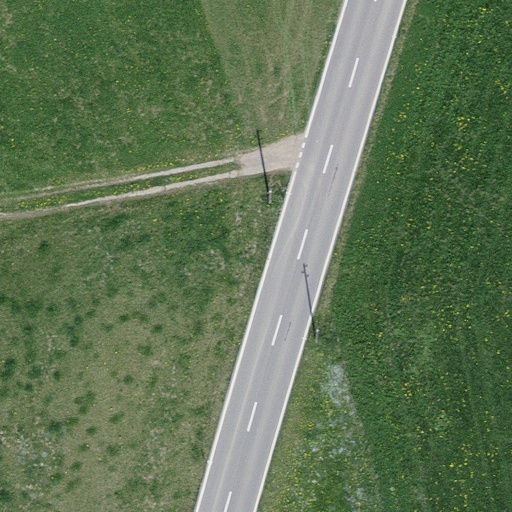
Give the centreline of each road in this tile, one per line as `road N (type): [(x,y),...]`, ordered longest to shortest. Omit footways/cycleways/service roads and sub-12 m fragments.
road 1 (tertiary): [(226,511),(375,0)]
road 2 (track): [(0,201),(93,194),(330,146)]
